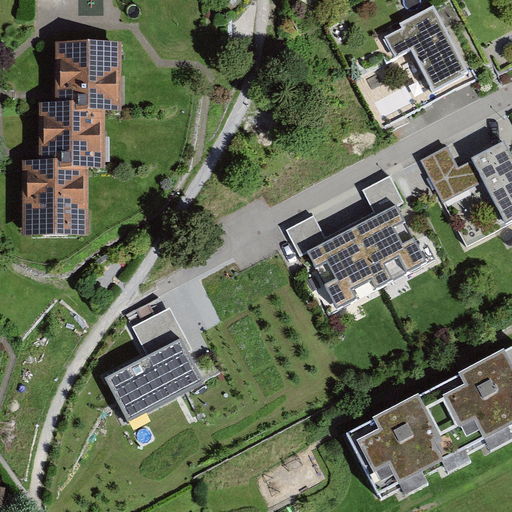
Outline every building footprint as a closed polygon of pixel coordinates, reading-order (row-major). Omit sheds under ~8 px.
[(403,36),(378,48),(388,69),(413,57),(437,103),(467,88),(466,85),(470,83),(435,13),(400,30),(403,36)] [(126,50),(59,50),(59,110),(40,110),(40,165),(25,165),(24,239),(93,239),(93,170),(109,170),(109,117),(125,117),(126,50)] [(511,160),(507,151),(459,175),(447,152),(422,165),(444,208),(484,188),(508,236),(511,234),(511,160)] [(315,217),(287,231),(300,258),(308,254),(397,208),(404,204),(391,178),(363,192),(375,214),(326,240),(315,217)] [(308,254),(338,312),(427,266),(397,208),(308,254)] [(205,385),(189,355),(193,353),(170,309),(132,329),(149,359),(105,382),(129,425),(205,385)] [(511,363),(434,404),(466,466),(511,442),(511,363)] [(347,449),(380,510),(466,466),(434,404),(347,449)]
